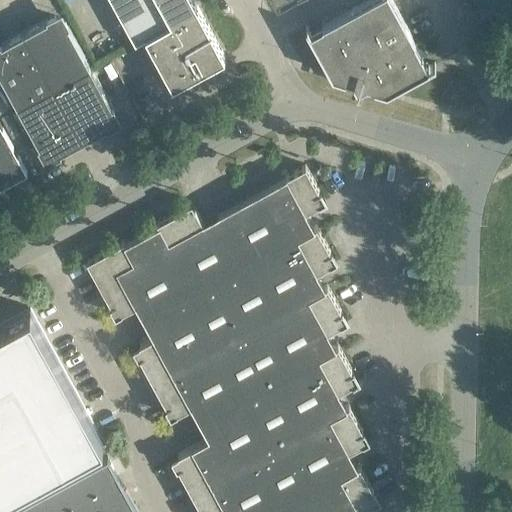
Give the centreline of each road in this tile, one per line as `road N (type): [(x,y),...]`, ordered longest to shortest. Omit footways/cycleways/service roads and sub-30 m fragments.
road 1 (tertiary): [(461,511),(471,156)]
road 2 (unclassified): [(293,107),(0,269)]
road 3 (unclassified): [(471,156),(293,107)]
road 4 (unclassified): [(236,0),(293,107)]
